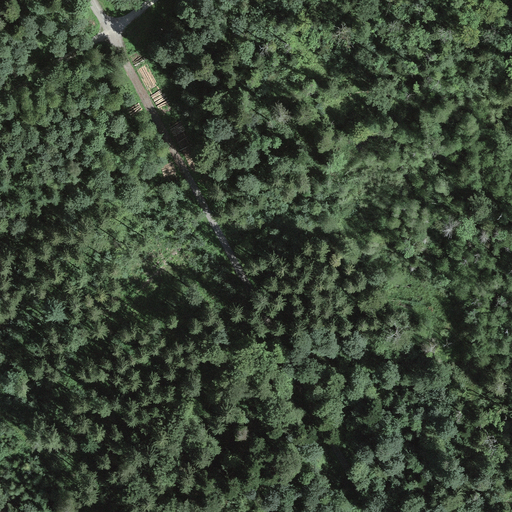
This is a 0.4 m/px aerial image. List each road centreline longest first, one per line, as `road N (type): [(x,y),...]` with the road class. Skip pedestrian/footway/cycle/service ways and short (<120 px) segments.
road 1 (track): [(375,511),(98,0)]
road 2 (track): [(0,93),(148,0)]
